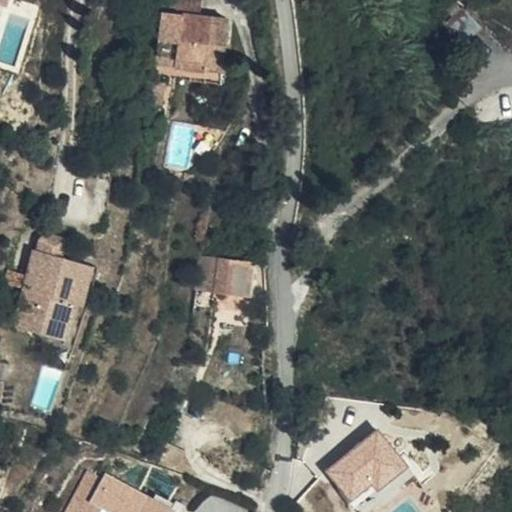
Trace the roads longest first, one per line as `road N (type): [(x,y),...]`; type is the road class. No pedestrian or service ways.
road 1 (residential): [(283,0),(298,107),(278,492),(270,511)]
road 2 (track): [(64,157),(76,0)]
